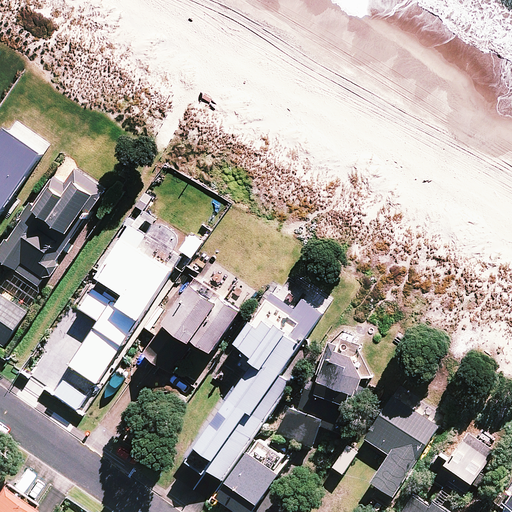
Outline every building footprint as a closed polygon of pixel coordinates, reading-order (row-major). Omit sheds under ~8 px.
[(0,217),(47,149),(9,124),(0,137),(0,217)] [(2,256),(43,284),(49,274),(54,277),(64,261),(60,258),(105,189),(78,171),(71,181),(62,175),(58,181),(53,178),(36,204),(32,201),(21,217),(26,220),(12,240),(8,237),(0,249),(0,253),(3,255),(2,256)] [(123,343),(174,267),(125,234),(99,273),(121,288),(127,292),(120,302),(115,298),(96,325),(123,343)] [(241,309),(194,278),(168,317),(158,333),(146,352),(174,370),(196,337),(214,349),(241,309)] [(226,478),(257,434),(293,381),(281,372),(322,311),(301,297),(294,307),(271,291),(237,341),(258,355),(188,458),(205,470),(208,466),(226,478)] [(32,312),(5,292),(0,298),(0,340),(7,346),(32,312)] [(363,370),(356,351),(333,341),(316,381),(311,379),(298,408),(291,405),(280,431),(312,445),(322,423),(338,430),(353,394),(361,397),(372,373),(363,370)] [(413,406),(395,394),(366,436),(391,454),(373,480),(394,495),(441,425),(413,406)] [(498,443),(468,427),(462,439),(455,435),(435,471),(471,491),(498,443)] [(264,439),(257,434),(226,478),(217,491),(247,511),(252,511),(290,457),(264,439)] [(0,511),(30,511),(36,504),(2,480),(0,483),(0,511)] [(452,511),(417,488),(402,510),(404,511),(452,511)] [(511,511),(511,493),(502,509),(508,511),(511,511)]
